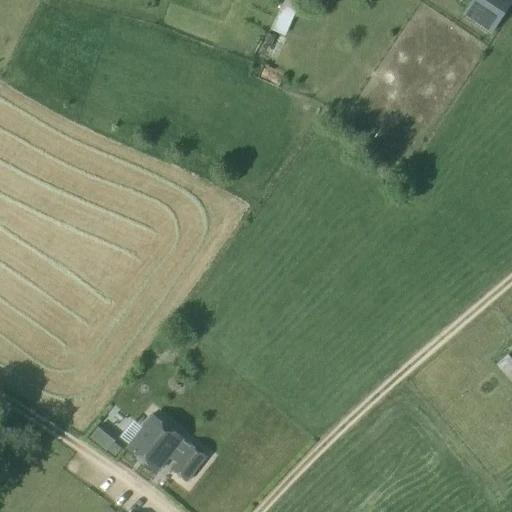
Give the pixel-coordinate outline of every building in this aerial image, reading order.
[(298,0),(285,0),(278,20),(291,25),(300,1),(298,0)] [(511,3),(511,1),(510,0),(472,0),(461,17),(490,36),(511,3)] [(266,45),(283,54),(295,32),(278,23),(266,45)] [(92,426),(113,448),(143,420),(122,398),(92,426)] [(189,448),(180,441),(181,440),(149,415),(139,427),(142,430),(127,449),(156,472),(161,465),(167,458),(175,464),(169,471),(185,484),(206,458),(191,447),(189,448)] [(42,511),(44,508),(32,502),(26,511),(42,511)]
